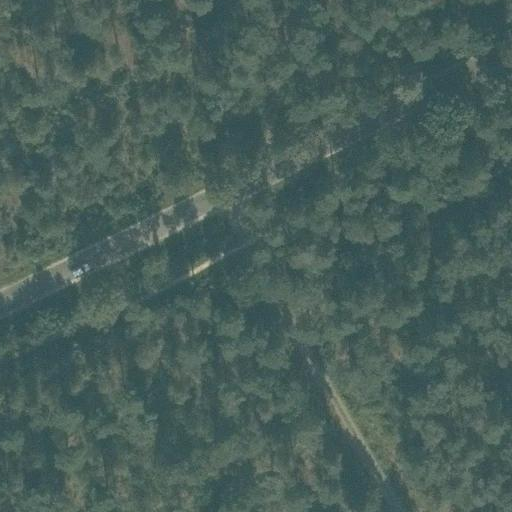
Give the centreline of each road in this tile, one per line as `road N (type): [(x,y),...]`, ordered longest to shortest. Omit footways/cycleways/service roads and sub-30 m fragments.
road 1 (secondary): [(0,307),(511,50)]
road 2 (track): [(220,195),(399,511)]
